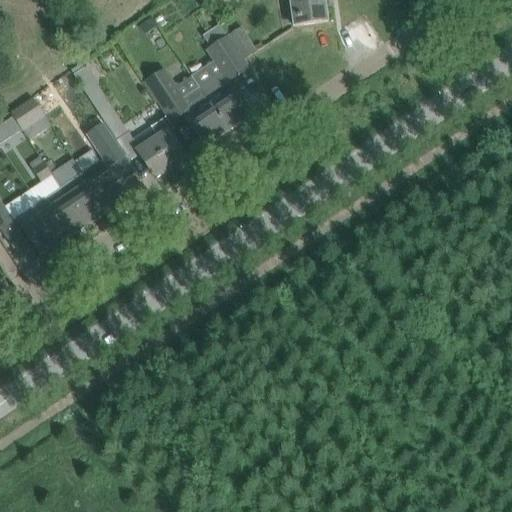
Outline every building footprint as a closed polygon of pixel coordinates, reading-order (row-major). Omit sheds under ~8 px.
[(5,0),(15,15),(29,7),(28,6),(24,0),(5,0)] [(111,0),(122,17),(135,9),(135,8),(147,0),(146,0),(111,0)] [(289,0),(293,27),(329,22),(325,0),(289,0)] [(48,20),(36,27),(54,58),(68,50),(68,49),(80,41),(61,10),(47,19),(48,20)] [(152,18),(139,26),(141,29),(145,35),(158,27),(154,21),(152,18)] [(163,18),(156,22),(159,27),(166,23),(163,18)] [(229,38),(243,61),(256,53),(241,30),(229,38)] [(246,65),(243,61),(229,38),(208,52),(221,73),(225,79),(227,77),(246,65)] [(9,53),(0,58),(0,93),(23,79),(16,67),(17,67),(9,53)] [(96,85),(98,83),(88,67),(74,76),(100,117),(117,143),(129,134),(96,85)] [(228,132),(200,88),(183,99),(164,70),(145,83),(172,123),(183,115),(205,148),(228,132)] [(227,77),(225,79),(221,73),(200,88),(228,132),(252,116),(227,77)] [(23,133),(45,118),(32,98),(10,113),(23,133)] [(168,133),(173,130),(166,119),(151,129),(133,140),(131,142),(140,155),(145,163),(156,180),(157,179),(156,178),(184,159),(185,160),(186,160),(175,143),(168,133)] [(104,159),(82,174),(89,184),(106,210),(128,196),(130,198),(130,197),(121,183),(125,181),(111,159),(122,152),(104,126),(88,136),(104,159)] [(43,164),(33,171),(41,183),(51,176),(43,164)] [(82,174),(60,189),(61,189),(84,225),(106,210),(82,174)] [(61,189),(39,204),(62,240),(84,225),(61,189)] [(0,230),(14,221),(0,200),(0,230)] [(39,204),(16,219),(30,240),(41,257),(42,256),(41,254),(62,240),(39,204)]
